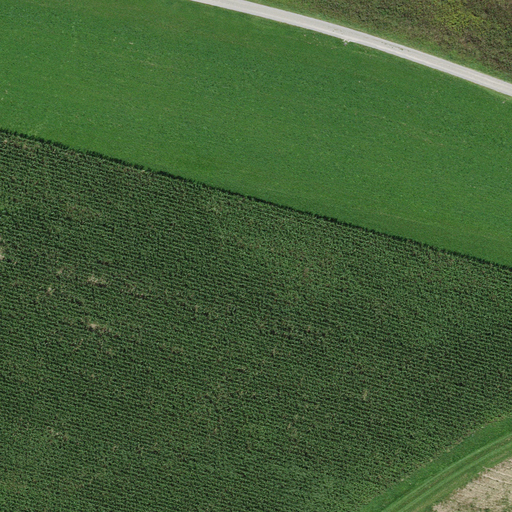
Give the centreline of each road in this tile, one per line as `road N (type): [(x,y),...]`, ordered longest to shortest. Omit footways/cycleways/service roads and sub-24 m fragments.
road 1 (track): [(202,0),(355,35),(511,91)]
road 2 (track): [(384,511),(511,437)]
